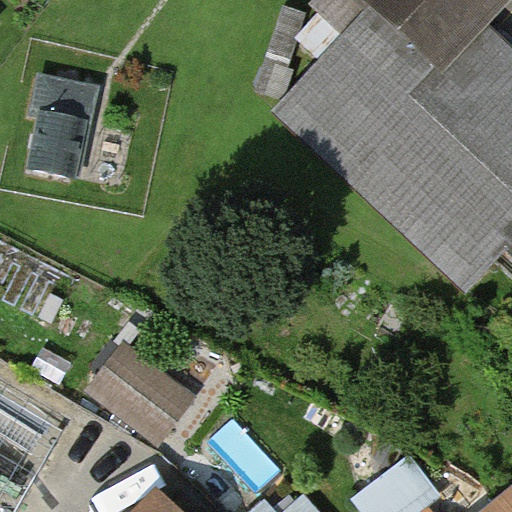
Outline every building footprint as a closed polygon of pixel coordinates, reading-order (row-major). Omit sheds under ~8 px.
[(511,49),(502,40),(511,28),(511,0),(330,0),(324,8),(359,40),(287,120),(478,291),(511,253),(511,49)] [(30,181),(95,189),(109,80),(44,71),(30,181)] [(130,339),(90,392),(166,449),(206,396),(130,339)] [(259,511),(326,511),(306,493),(288,511),(287,511),(272,498),(259,511)] [(191,511),(175,495),(158,511),(191,511)]
